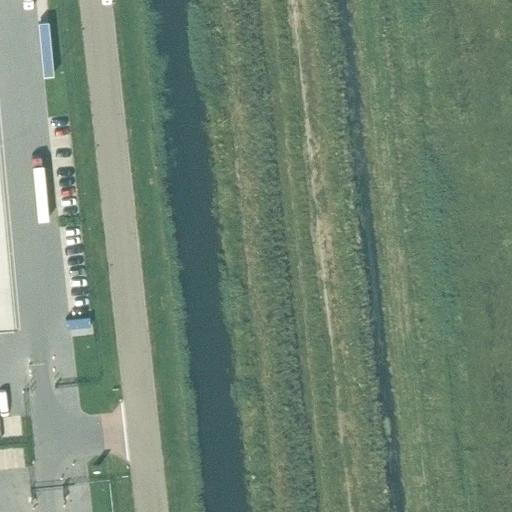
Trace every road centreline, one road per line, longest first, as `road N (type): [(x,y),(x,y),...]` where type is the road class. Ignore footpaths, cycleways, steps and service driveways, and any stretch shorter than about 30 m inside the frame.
road 1 (tertiary): [(265,0),(324,511)]
road 2 (tertiary): [(354,511),(297,0)]
road 3 (unclassified): [(95,0),(151,511)]
road 4 (unknown): [(47,432),(8,0)]
